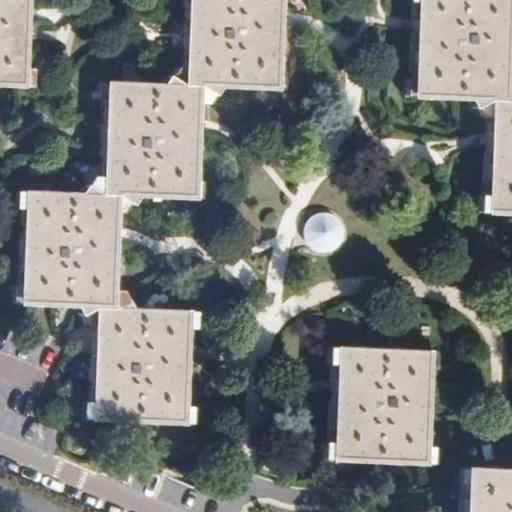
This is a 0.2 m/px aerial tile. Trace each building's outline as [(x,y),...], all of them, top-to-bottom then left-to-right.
[(0,0),(0,91),(22,93),(23,76),(29,76),(31,0),(0,0)] [(280,0),(191,0),(188,75),(194,76),(193,92),(198,92),(204,92),(217,102),(224,93),(276,95),(277,77),(282,78),(285,19),(286,0),(280,0)] [(500,107),(506,107),(507,90),(511,89),(511,13),(511,0),(427,0),(427,10),(422,10),(418,85),(424,86),(423,104),(475,106),(478,113),(496,107),(500,107)] [(198,92),(193,92),(187,92),(174,82),(166,91),(112,88),(112,108),(107,107),(104,184),(109,185),(108,201),(113,201),(122,202),(134,211),(141,202),(193,205),(194,188),(199,188),(201,124),(202,112),(197,111),(198,92)] [(511,106),(511,107),(506,107),(500,107),(500,125),(495,125),(495,135),(493,162),(491,203),(496,204),(495,220),(511,221),(511,106)] [(113,201),(108,201),(102,201),(91,192),(85,200),(31,198),(31,215),(26,215),(22,291),(27,292),(27,309),(78,311),(81,320),(98,312),(104,312),(109,313),(109,295),(115,296),(118,235),(119,218),(113,218),(113,201)] [(333,210),(301,223),(314,255),(347,241),(333,210)] [(109,313),(104,312),(103,330),(98,330),(95,409),(100,409),(99,426),(183,430),(184,413),(190,413),(192,345),(193,334),(187,333),(188,315),(134,313),(130,305),(114,313),(109,313)] [(428,358),(345,354),(344,371),(338,370),(335,450),(341,450),(340,468),(424,472),(425,455),(430,455),(433,375),(428,375),(428,358)] [(511,511),(511,476),(495,475),(469,474),(468,492),(464,492),(462,511),(511,511)]
